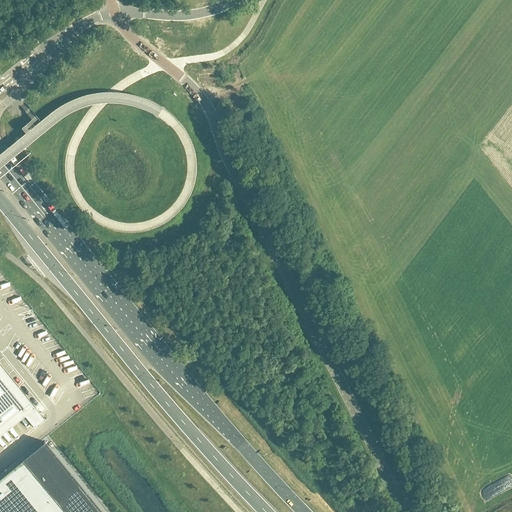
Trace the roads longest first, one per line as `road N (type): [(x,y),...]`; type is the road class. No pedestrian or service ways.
road 1 (unclassified): [(410,511),(208,109),(113,10)]
road 2 (trunk): [(304,511),(0,148)]
road 3 (trunk): [(0,200),(266,511)]
road 4 (unclassified): [(113,10),(182,15),(231,0)]
